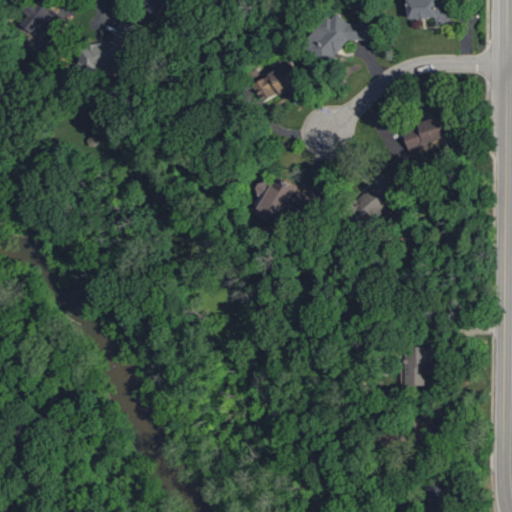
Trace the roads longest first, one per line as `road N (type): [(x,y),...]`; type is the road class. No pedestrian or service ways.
road 1 (tertiary): [(506,511),(508,0)]
road 2 (residential): [(508,64),(413,67),(329,133)]
